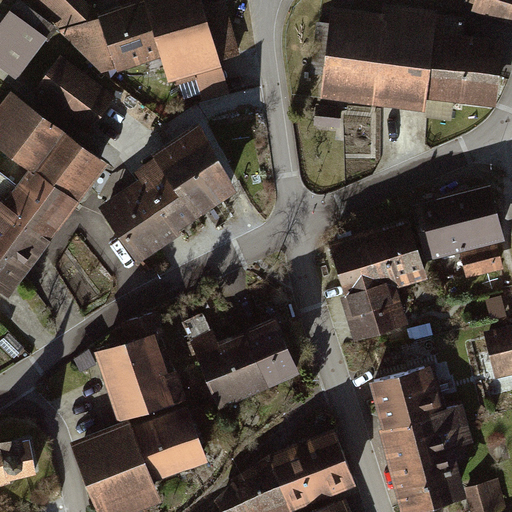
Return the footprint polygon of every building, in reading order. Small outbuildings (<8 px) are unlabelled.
[(103,13),(88,0),(30,0),(67,29),(107,73),(123,71),(168,58),(175,86),(229,71),(227,60),(244,57),(225,0),(219,0),(213,2),(212,0),(148,0),(148,1),(103,13)] [(511,0),(479,0),(476,10),(511,22),(511,0)] [(60,32),(22,3),(0,31),(0,65),(21,82),(60,32)] [(388,16),(339,11),(328,99),(433,111),(434,100),(505,108),(511,48),(511,39),(445,32),(447,11),(389,5),(388,16)] [(123,97),(65,58),(40,94),(97,134),(123,97)] [(116,163),(16,92),(0,114),(0,145),(36,171),(11,204),(3,199),(0,203),(0,289),(17,301),(116,163)] [(146,181),(108,206),(145,263),(253,193),(205,120),(158,150),(163,158),(140,173),(146,181)] [(425,224),(339,245),(363,341),(416,329),(406,292),(440,283),(438,278),(468,270),(471,280),(506,271),(500,245),(505,244),(491,187),(420,204),(425,224)] [(506,294),(478,296),(478,315),(507,314),(506,294)] [(220,332),(198,341),(227,413),(312,379),(289,322),(225,347),(220,332)] [(511,328),(486,335),(497,381),(511,377),(511,328)] [(167,333),(103,351),(123,422),(194,402),(186,371),(178,373),(167,333)] [(442,366),(377,383),(390,430),(385,432),(406,511),(424,511),(469,500),(472,511),(505,511),(509,511),(501,480),(473,487),(464,452),(482,447),(471,404),(453,409),(442,366)] [(138,422),(78,444),(104,511),(155,511),(173,505),(165,485),(217,465),(195,410),(141,431),(138,422)] [(301,511),(362,488),(340,435),(258,467),(265,483),(223,499),(228,511),(301,511)] [(30,441),(0,449),(0,489),(41,478),(30,441)]
